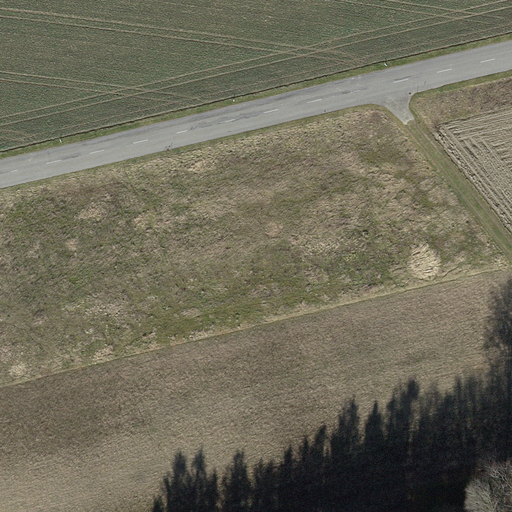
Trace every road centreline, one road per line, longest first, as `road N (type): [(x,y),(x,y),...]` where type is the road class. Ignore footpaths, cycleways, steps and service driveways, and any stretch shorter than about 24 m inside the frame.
road 1 (unclassified): [(0,173),(511,55)]
road 2 (track): [(381,86),(511,246)]
